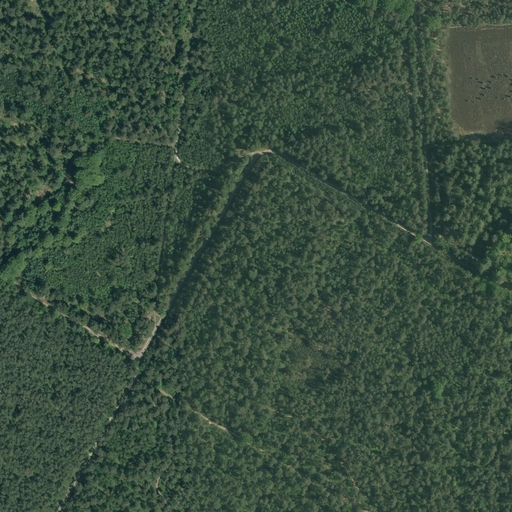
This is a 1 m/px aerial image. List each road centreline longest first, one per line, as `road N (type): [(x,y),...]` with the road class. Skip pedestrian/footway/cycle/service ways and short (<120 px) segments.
road 1 (track): [(156,328),(196,0)]
road 2 (track): [(264,151),(137,357)]
road 3 (track): [(431,227),(420,216),(405,19),(414,7)]
road 4 (track): [(414,0),(431,227)]
road 5 (track): [(429,242),(264,151)]
road 6 (track): [(366,511),(227,430)]
road 7 (track): [(137,357),(0,279)]
